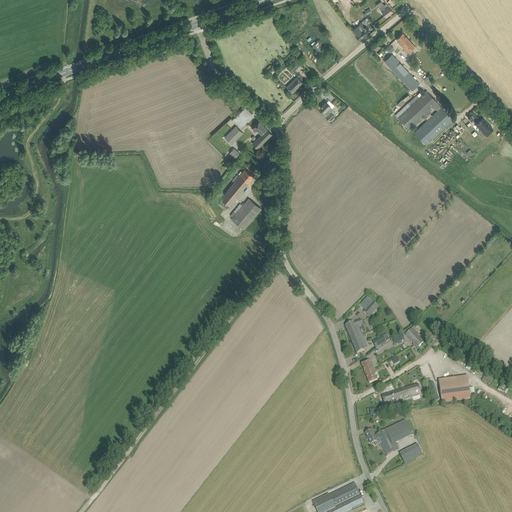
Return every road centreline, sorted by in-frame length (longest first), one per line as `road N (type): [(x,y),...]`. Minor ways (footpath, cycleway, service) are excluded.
road 1 (unclassified): [(385,511),(361,462),(330,322),(282,252),(275,125)]
road 2 (track): [(80,511),(282,252)]
road 3 (secondary): [(0,97),(197,24)]
road 4 (unclassified): [(275,125),(406,5)]
road 5 (track): [(406,5),(511,114)]
road 6 (unclassified): [(275,125),(220,77),(197,24)]
